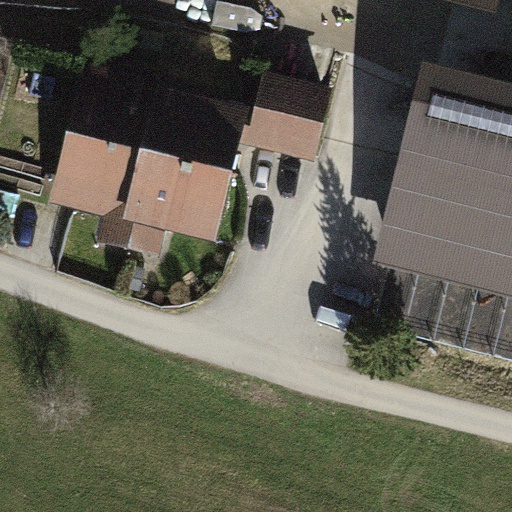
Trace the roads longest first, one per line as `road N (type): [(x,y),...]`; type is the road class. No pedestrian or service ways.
road 1 (residential): [(0,266),(284,363),(511,423)]
road 2 (track): [(373,40),(284,363)]
